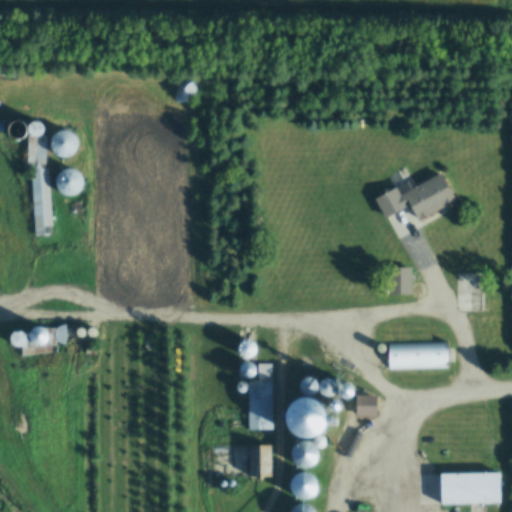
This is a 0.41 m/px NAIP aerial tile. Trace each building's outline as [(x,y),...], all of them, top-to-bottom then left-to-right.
[(25,130),(22,124),(16,121),(9,124),(7,130),(9,137),(16,139),(22,137),(25,130)] [(80,145),(75,135),(65,131),(55,135),(51,145),(55,155),(65,159),(75,155),(80,145)] [(44,168),(47,168),(51,236),(34,237),(30,168),(26,168),(27,137),(45,137),(44,168)] [(443,173),(458,200),(420,220),(412,205),(387,218),(377,198),(397,187),(401,195),(443,173)] [(411,267),(412,294),(390,294),(390,267),(411,267)] [(47,335),(44,329),(38,326),(31,329),(29,335),(31,342),(38,344),(44,342),(47,335)] [(26,338),(24,332),(17,329),(11,332),(8,338),(11,344),(17,347),(24,345),(26,338)] [(384,343),(442,342),(442,369),(384,370),(384,343)] [(240,343),(258,344),(258,355),(239,354),(240,343)] [(21,357),(21,348),(54,345),(55,354),(21,357)] [(257,371),(254,365),(249,363),(243,365),(241,371),(243,377),(249,379),(254,377),(257,371)] [(271,365),(272,431),(249,431),(249,383),(258,383),(258,365),(271,365)] [(320,387),(317,380),(311,378),(304,380),(302,387),(304,393),(311,396),(317,393),(320,387)] [(338,389),(336,382),(329,380),(323,382),(320,389),(323,395),(329,398),(336,395),(338,389)] [(246,388),(244,384),(241,382),(237,384),(235,388),(237,392),(240,393),(244,392),(246,388)] [(360,391),(357,385),(351,382),(345,385),(342,391),(345,398),(351,400),(357,398),(360,391)] [(318,409),(315,402),(308,399),(301,402),(297,409),(300,416),(308,420),(315,417),(318,409)] [(320,431),(318,425),(311,422),(305,425),(302,431),(305,437),(311,440),(318,437),(320,431)] [(356,431),(370,432),(376,434),(379,441),(376,447),(370,450),(356,450),(349,447),(347,440),(349,434),(356,431)] [(317,455),(313,445),(303,441),(294,445),(290,455),(294,465),(303,469),(313,465),(317,455)] [(272,446),(272,477),(250,477),(249,446),(272,446)] [(354,460),(352,454),(347,452),(341,454),(339,460),(341,465),(347,468),(352,465),(354,460)] [(316,486),(312,477),(302,473),(293,477),(289,486),(292,496),(302,500),(312,496),(316,486)] [(438,475),(496,474),(497,504),(439,505),(438,475)]
